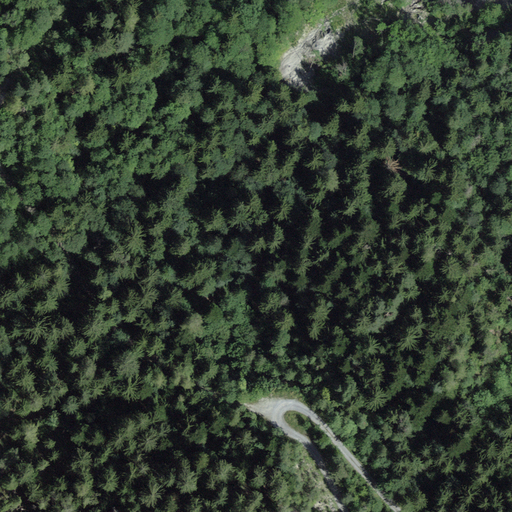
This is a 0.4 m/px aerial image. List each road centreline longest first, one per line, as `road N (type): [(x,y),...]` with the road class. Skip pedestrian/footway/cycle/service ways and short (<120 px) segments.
road 1 (track): [(279,411),(199,394),(131,358),(0,161)]
road 2 (track): [(393,511),(316,420),(287,407),(279,411),(280,430),(306,446),(342,511)]
